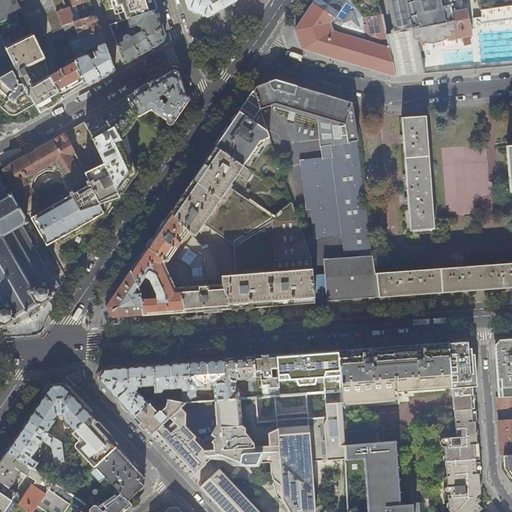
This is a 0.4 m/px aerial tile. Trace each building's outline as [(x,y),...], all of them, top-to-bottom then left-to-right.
[(0,0),(0,21),(22,11),(16,0),(0,0)] [(31,0),(16,0),(22,11),(33,34),(41,50),(48,47),(43,36),(44,30),(31,0)] [(52,0),(38,0),(58,45),(68,40),(68,38),(65,31),(63,26),(57,12),(52,0)] [(70,0),(63,3),(61,0),(52,0),(57,12),(77,5),(89,0),(70,0)] [(103,0),(103,1),(107,10),(116,7),(122,21),(128,19),(158,10),(156,3),(154,0),(103,0)] [(186,0),(189,9),(208,16),(216,11),(230,3),(235,0),(186,0)] [(315,0),(314,2),(335,17),(336,16),(344,22),(352,12),(354,12),(358,11),(351,0),(315,0)] [(351,0),(358,11),(363,18),(382,15),(378,0),(351,0)] [(387,0),(394,31),(386,33),(395,76),(415,74),(424,73),(420,55),(418,55),(417,48),(427,46),(426,44),(430,44),(438,43),(448,40),(448,41),(472,36),(469,14),(465,10),(464,11),(454,13),(451,0),(387,0)] [(350,27),(335,17),(314,2),(304,17),(295,29),(302,48),(346,61),(395,76),(386,33),(382,15),(363,18),(364,28),(350,27)] [(63,26),(82,19),(79,12),(77,5),(57,12),(63,26)] [(511,5),(482,9),(478,10),(479,24),(481,24),(481,27),(502,27),(511,26),(511,25),(511,5)] [(164,28),(158,10),(128,19),(130,26),(131,28),(138,26),(140,27),(141,27),(141,30),(130,36),(128,36),(126,37),(124,38),(123,40),(117,44),(124,64),(148,50),(154,47),(163,42),(166,35),(164,28)] [(363,18),(358,11),(354,12),(352,12),(344,22),(336,16),(335,17),(350,27),(364,28),(363,18)] [(82,19),(63,26),(65,31),(76,28),(77,31),(78,30),(79,34),(68,38),(68,40),(69,42),(101,31),(98,23),(95,15),(82,19)] [(69,42),(71,46),(82,42),(84,47),(98,42),(99,44),(105,42),(103,35),(101,31),(69,42)] [(45,58),(41,50),(33,34),(6,47),(25,86),(35,103),(40,112),(52,106),(63,99),(49,76),(34,84),(25,68),(45,58)] [(98,49),(75,57),(76,60),(86,86),(101,77),(115,69),(110,56),(107,48),(105,42),(99,44),(98,47),(98,49)] [(66,66),(49,76),(63,99),(76,92),(86,86),(76,60),(70,64),(68,60),(64,62),(66,66)] [(0,105),(8,112),(18,113),(24,110),(35,103),(25,86),(24,84),(22,83),(20,83),(18,84),(16,80),(18,80),(13,69),(0,76),(0,105)] [(148,85),(127,97),(129,99),(139,117),(152,109),(170,122),(172,121),(181,108),(187,100),(187,98),(179,76),(179,74),(172,71),(148,85)] [(254,90),(260,108),(274,103),(318,117),(345,126),(348,144),(358,142),(352,102),(337,98),(298,86),(275,79),(257,86),(254,90)] [(270,136),(260,108),(254,90),(238,113),(227,130),(215,146),(243,166),(261,140),(270,136)] [(130,128),(139,117),(129,99),(97,117),(85,124),(121,196),(133,179),(137,172),(126,148),(122,150),(118,141),(119,140),(119,139),(121,136),(130,128)] [(501,110),(501,115),(511,113),(511,105),(506,106),(507,109),(501,110)] [(408,204),(411,232),(435,230),(425,116),(401,118),(403,136),(399,136),(400,142),(403,142),(406,175),(403,176),(403,182),(406,181),(408,198),(405,199),(405,204),(408,204)] [(318,117),(322,160),(331,158),(329,147),(348,144),(345,126),(318,117)] [(75,127),(66,132),(86,174),(89,179),(106,217),(114,206),(121,196),(85,124),(84,122),(75,127)] [(9,166),(3,169),(23,203),(37,195),(32,185),(36,173),(49,166),(61,169),(70,183),(86,174),(66,132),(31,152),(8,165),(9,166)] [(322,160),(299,163),(307,212),(311,211),(315,241),(343,238),(345,253),(361,250),(361,255),(324,257),(325,273),(327,301),(350,299),(379,297),(376,273),(359,146),(358,146),(358,142),(348,144),(329,147),(331,158),(322,160)] [(193,236),(229,186),(243,166),(215,146),(203,164),(183,194),(167,217),(187,232),(193,236)] [(0,324),(1,326),(19,315),(18,313),(33,305),(34,307),(48,298),(53,296),(51,293),(53,294),(54,293),(55,292),(55,291),(55,290),(53,289),(60,286),(53,276),(52,276),(22,225),(27,221),(12,194),(10,195),(0,176),(0,324)] [(99,228),(106,217),(89,179),(28,212),(46,244),(55,239),(58,244),(74,236),(89,227),(93,236),(99,228)] [(221,275),(312,269),(311,256),(292,201),(272,216),(229,186),(193,236),(201,245),(209,243),(221,275)] [(160,227),(146,247),(164,262),(176,287),(179,312),(191,311),(231,308),(221,284),(221,275),(209,243),(201,245),(193,236),(187,232),(167,217),(160,227)] [(430,235),(431,246),(443,245),(442,234),(430,235)] [(142,253),(125,278),(132,289),(139,279),(150,300),(137,301),(138,315),(151,314),(179,312),(176,287),(164,262),(146,247),(142,253)] [(376,273),(379,297),(404,295),(451,292),(498,288),(511,287),(511,262),(503,263),(503,260),(497,260),(497,264),(464,267),(463,263),(457,264),(458,267),(424,270),(424,267),(418,267),(418,270),(401,272),(401,268),(395,269),(395,272),(376,273)] [(312,269),(221,275),(221,284),(231,308),(248,307),(270,305),(305,303),(315,302),(313,274),(312,269)] [(313,274),(315,302),(327,301),(325,273),(313,274)] [(134,315),(138,315),(137,301),(136,294),(132,289),(125,278),(119,286),(106,306),(112,317),(134,315)] [(511,337),(505,338),(494,339),(498,396),(509,396),(511,395),(511,337)] [(448,343),(452,387),(476,385),(477,385),(476,372),(473,372),(472,365),(471,348),(467,348),(467,341),(463,342),(448,343)] [(365,349),(338,351),(341,390),(342,395),(397,391),(452,387),(448,343),(433,344),(406,346),(365,349)] [(293,354),(276,355),(277,379),(322,376),(322,391),(323,391),(341,390),(338,351),(321,352),(293,354)] [(263,356),(253,357),(254,376),(259,376),(260,384),(267,384),(268,396),(273,395),(277,395),(277,379),(276,355),(263,356)] [(229,359),(225,359),(227,399),(239,398),(238,389),(235,389),(234,379),(236,377),(237,379),(244,378),(245,379),(249,379),(247,383),(248,397),(255,397),(255,392),(254,376),(253,357),(229,359)] [(204,360),(187,362),(190,402),(196,401),(195,390),(198,387),(198,386),(205,386),(206,385),(205,382),(209,382),(213,385),(213,400),(227,399),(225,359),(204,360)] [(171,363),(152,364),(155,396),(159,396),(167,398),(167,394),(163,392),(161,393),(160,391),(163,388),(180,387),(183,390),(180,392),(181,401),(184,402),(190,402),(187,362),(171,363)] [(155,396),(152,364),(132,366),(103,368),(99,379),(104,384),(115,396),(134,416),(155,396)] [(447,492),(449,508),(452,511),(474,511),(476,511),(477,511),(482,506),(480,504),(478,501),(481,498),(479,495),(481,493),(480,476),(479,471),(477,471),(475,442),(477,442),(477,435),(475,419),(473,419),(472,412),(472,406),(477,406),(476,399),(476,385),(452,387),(453,407),(454,407),(455,414),(456,434),(443,435),(441,436),(439,439),(440,441),(441,442),(442,443),(444,443),(447,483),(445,484),(444,485),(443,488),(444,490),(445,492),(447,492)] [(41,402),(28,419),(61,443),(65,439),(51,430),(50,432),(48,430),(55,420),(54,418),(57,414),(59,415),(61,414),(65,418),(64,419),(74,430),(72,431),(73,432),(91,415),(75,398),(63,386),(51,387),(41,402)] [(174,412),(151,434),(190,476),(217,451),(220,452),(241,450),(244,451),(246,457),(286,454),(286,471),(278,471),(274,475),(273,479),(272,486),(274,492),(284,501),(291,511),(316,511),(312,459),(345,457),(344,443),(343,407),(342,395),(341,390),(323,391),(325,415),(307,417),(305,393),(277,395),(273,395),(275,419),(257,420),(255,397),(248,397),(239,398),(227,399),(213,400),(215,434),(209,434),(209,432),(201,440),(174,412)] [(345,407),(345,405),(395,402),(395,395),(397,395),(397,391),(342,395),(343,407),(345,407)] [(158,399),(159,396),(155,396),(134,416),(140,423),(151,434),(174,412),(184,402),(181,401),(174,400),(168,398),(167,398),(166,405),(162,409),(160,408),(158,410),(150,402),(151,402),(153,402),(156,399),(158,399)] [(498,396),(496,396),(497,400),(498,412),(510,411),(509,396),(498,396)] [(80,449),(96,465),(116,447),(118,444),(109,435),(98,423),(91,415),(73,432),(72,433),(82,444),(82,447),(80,449)] [(61,443),(28,419),(18,435),(7,451),(34,469),(39,462),(36,460),(40,453),(36,450),(43,440),(52,447),(54,462),(55,462),(58,486),(67,492),(61,443)] [(511,454),(511,419),(498,420),(500,439),(501,456),(503,455),(511,454)] [(426,511),(425,501),(418,501),(416,499),(414,499),(413,500),(412,502),(400,502),(395,439),(375,440),(374,428),(368,428),(369,441),(344,443),(345,457),(362,456),(366,511),(426,511)] [(96,465),(122,494),(128,501),(136,493),(144,485),(140,481),(144,477),(139,472),(116,447),(96,465)] [(34,469),(7,451),(2,458),(0,460),(0,491),(12,500),(17,493),(13,489),(20,479),(17,477),(21,472),(29,477),(34,469)] [(511,454),(503,455),(505,468),(511,478),(511,454)] [(34,469),(29,477),(35,481),(30,489),(19,505),(29,511),(79,511),(82,511),(88,507),(67,492),(58,486),(34,469)] [(260,511),(219,469),(210,478),(200,487),(207,494),(224,511),(260,511)] [(12,500),(0,491),(0,511),(29,511),(19,505),(17,503),(12,500)] [(17,493),(12,500),(17,503),(24,494),(19,491),(17,493)] [(122,511),(131,504),(128,501),(122,494),(117,499),(116,499),(105,504),(106,508),(103,511),(100,508),(99,508),(97,505),(94,505),(90,509),(90,511),(82,511),(79,511),(122,511)]
